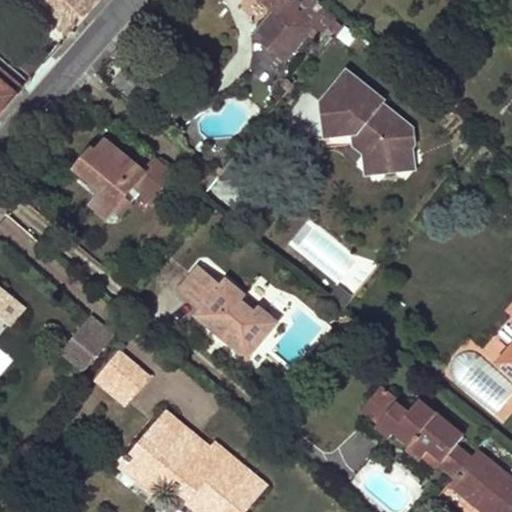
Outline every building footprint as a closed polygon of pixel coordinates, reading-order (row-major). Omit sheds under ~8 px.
[(31,0),(70,35),(100,0),(31,0)] [(263,0),(276,9),(254,36),(286,61),(308,34),(319,44),(333,25),(338,20),(340,17),(320,0),(263,0)] [(338,20),(333,25),(339,30),(343,24),(338,20)] [(354,50),(362,40),(345,26),(337,36),(354,50)] [(0,68),(0,116),(24,88),(0,68)] [(412,128),(380,103),(382,100),(346,72),(322,102),(325,136),(353,133),(354,145),(364,153),(366,173),(413,169),(411,148),(413,145),(412,128)] [(289,81),(284,86),(290,91),(294,85),(289,81)] [(79,95),(70,106),(84,118),(93,107),(79,95)] [(152,202),(174,175),(156,160),(144,174),(107,143),(97,154),(93,151),(77,170),(93,183),(89,187),(101,197),(93,205),(109,218),(116,209),(123,215),(133,203),(141,193),(152,202)] [(260,308),(256,313),(241,300),(245,295),(227,280),(221,287),(198,268),(179,291),(202,310),(197,316),(248,359),(278,323),(260,308)] [(0,313),(2,316),(16,299),(0,286),(0,313)] [(343,311),(352,299),(340,290),(331,302),(343,311)] [(347,314),(340,323),(348,329),(355,321),(347,314)] [(500,363),(511,373),(511,323),(498,340),(510,350),(500,363)] [(85,369),(106,344),(83,326),(63,350),(85,369)] [(0,367),(0,368),(10,352),(0,345),(0,367)] [(121,354),(100,380),(113,390),(133,364),(121,354)] [(133,364),(113,390),(129,402),(149,377),(133,364)] [(328,376),(317,367),(305,382),(316,391),(328,376)] [(383,388),(365,411),(380,423),(396,404),(391,400),(393,397),(383,388)] [(380,423),(377,427),(390,438),(394,434),(409,447),(423,458),(429,450),(443,461),(440,465),(455,478),(472,458),(457,446),(464,437),(419,401),(408,414),(396,404),(380,423)] [(217,445),(212,451),(207,447),(203,451),(196,446),(200,441),(168,414),(128,462),(161,488),(169,479),(194,500),(207,511),(245,511),(266,487),(217,445)] [(200,441),(196,446),(203,451),(207,447),(200,441)] [(409,447),(406,451),(420,462),(423,458),(409,447)] [(429,450),(423,458),(436,469),(440,465),(443,461),(429,450)] [(455,478),(450,484),(484,511),(511,511),(511,479),(477,451),(472,458),(455,478)] [(128,462),(123,468),(155,494),(161,488),(128,462)] [(207,511),(194,500),(190,505),(198,511),(207,511)]
